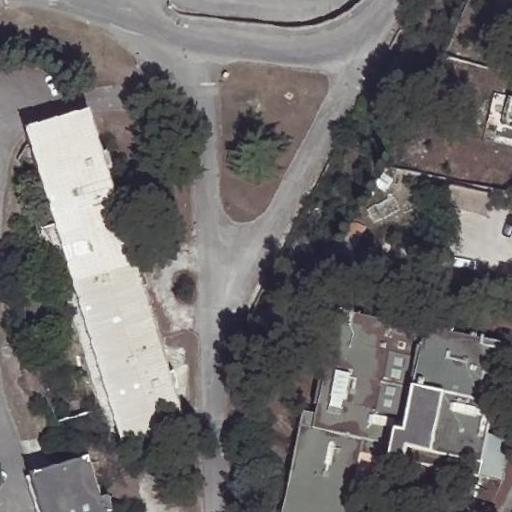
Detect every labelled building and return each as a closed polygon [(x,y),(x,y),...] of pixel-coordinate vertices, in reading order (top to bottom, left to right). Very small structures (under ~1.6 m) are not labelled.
[(54,217),(124,450),(182,433),(170,392),(177,390),(173,376),(166,378),(106,174),(113,172),(109,157),(102,159),(89,119),(30,136),(54,217)] [(114,453),(124,450),(54,217),(30,136),(25,137),(49,216),(40,227),(44,242),(51,243),(114,453)] [(482,466),(506,349),(336,314),(315,418),(302,416),(283,511),(350,511),(361,457),(400,466),(403,451),(482,466)] [(478,481),(482,466),(403,451),(400,466),(478,481)] [(39,511),(110,511),(107,502),(100,504),(87,462),(29,479),(39,511)] [(39,511),(29,479),(24,481),(33,511),(39,511)]
